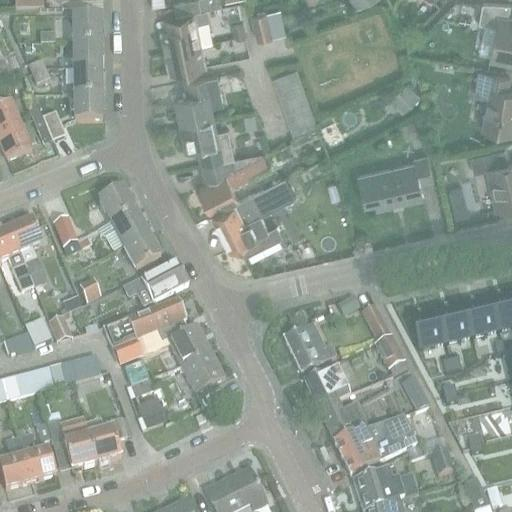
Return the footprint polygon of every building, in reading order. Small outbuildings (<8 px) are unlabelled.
[(14,0),(14,9),(42,9),(42,0),(14,0)] [(191,0),(172,4),(175,17),(200,11),(197,0),(191,0)] [(218,0),(197,0),(200,11),(220,7),(218,0)] [(495,27),(489,58),(511,62),(511,19),(507,18),(509,5),(481,4),(477,24),(495,27)] [(279,8),(265,11),(251,14),(257,40),(285,34),(279,8)] [(164,52),(201,45),(211,43),(207,21),(202,22),(200,11),(175,17),(177,28),(160,31),(164,52)] [(73,45),(101,45),(101,18),(72,19),(73,45)] [(243,22),(231,25),(234,38),(246,35),(243,22)] [(41,45),(55,45),(55,35),(41,35),(41,45)] [(101,45),(73,45),(73,72),(102,71),(101,45)] [(205,66),(201,45),(164,52),(168,74),(205,66)] [(37,86),(50,81),(42,63),(29,68),(37,86)] [(271,78),(292,137),(317,128),(295,69),(271,78)] [(102,71),(73,72),(73,97),(102,97),(102,71)] [(486,97),(481,128),(510,134),(511,123),(511,92),(507,91),(509,78),(478,72),(473,95),(486,97)] [(179,127),(213,120),(211,109),(223,106),(217,78),(205,81),(205,80),(183,84),(186,100),(174,102),(179,127)] [(406,84),(389,100),(401,113),(418,97),(406,84)] [(102,97),(73,97),(74,123),(102,123),(102,97)] [(0,135),(21,127),(10,102),(0,106),(0,135)] [(52,144),(65,138),(55,114),(42,120),(52,144)] [(254,115),(243,117),(245,131),(257,129),(254,115)] [(197,151),(200,166),(221,162),(231,160),(236,168),(247,162),(246,156),(234,159),(227,131),(216,133),(213,120),(179,127),(184,153),(197,151)] [(21,127),(0,135),(0,147),(6,162),(31,152),(21,127)] [(488,170),(498,210),(511,207),(511,163),(507,165),(504,149),(495,151),(469,157),(473,173),(488,170)] [(236,197),(231,186),(270,167),(264,156),(247,164),(247,162),(236,168),(237,169),(205,186),(198,189),(203,199),(201,201),(204,209),(208,209),(209,211),(236,197)] [(418,183),(431,180),(425,157),(412,161),(413,164),(357,178),(363,205),(373,203),(375,209),(422,198),(418,183)] [(200,166),(205,186),(237,169),(236,168),(231,160),(221,162),(200,166)] [(277,207),(294,199),(284,179),(211,215),(229,251),(237,246),(243,258),(282,238),(276,226),(267,231),(259,216),(277,207)] [(461,188),(449,191),(455,219),(467,217),(461,188)] [(96,234),(135,214),(122,190),(97,204),(109,227),(96,234)] [(294,199),(277,207),(281,214),(290,209),(292,214),(309,206),(303,195),(294,199)] [(114,236),(121,250),(147,236),(135,214),(96,234),(99,239),(104,241),(114,236)] [(67,261),(80,254),(66,220),(53,227),(67,261)] [(45,286),(30,252),(41,247),(31,222),(8,231),(33,289),(34,291),(45,286)] [(0,234),(0,264),(7,262),(21,295),(33,289),(8,231),(0,234)] [(147,236),(121,250),(134,274),(159,260),(147,236)] [(152,305),(186,288),(175,266),(141,283),(152,305)] [(86,308),(99,301),(91,282),(78,289),(86,308)] [(511,291),(490,297),(499,335),(511,331),(511,291)] [(490,297),(463,303),(472,340),(499,335),(490,297)] [(359,311),(353,299),(338,308),(344,319),(359,311)] [(186,322),(178,301),(104,331),(112,352),(170,328),(182,323),(186,322)] [(463,303),(436,309),(445,347),(472,340),(463,303)] [(372,308),(360,316),(376,343),(389,336),(372,308)] [(436,309),(409,316),(418,353),(445,347),(436,309)] [(55,341),(57,344),(72,340),(63,318),(48,325),(55,341)] [(170,328),(176,338),(166,343),(180,370),(210,354),(196,327),(188,332),(182,323),(170,328)] [(33,351),(49,344),(41,325),(24,331),(27,337),(33,351)] [(311,327),(283,341),(300,377),(335,359),(330,348),(324,351),(311,327)] [(27,337),(6,344),(10,359),(33,351),(27,337)] [(387,372),(403,364),(390,340),(375,348),(387,372)] [(501,345),(494,347),(497,360),(504,357),(501,345)] [(131,390),(149,383),(137,351),(118,358),(130,390),(131,390)] [(210,354),(180,370),(194,397),(224,381),(210,354)] [(95,359),(73,365),(78,384),(100,378),(95,359)] [(457,360),(449,362),(452,374),(460,372),(457,360)] [(449,362),(442,364),(445,376),(452,374),(449,362)] [(78,384),(73,365),(61,368),(66,387),(73,385),(78,384)] [(54,391),(66,387),(61,368),(48,371),(54,391)] [(304,382),(319,413),(338,404),(349,398),(335,368),(304,382)] [(54,391),(48,371),(37,374),(42,394),(54,391)] [(38,395),(42,394),(37,374),(13,381),(19,400),(38,395)] [(402,386),(416,413),(429,407),(414,379),(402,386)] [(19,400),(13,381),(2,384),(7,403),(19,400)] [(150,383),(149,383),(131,390),(135,401),(154,394),(150,383)] [(453,388),(441,391),(443,399),(455,396),(453,388)] [(455,396),(443,399),(445,407),(457,404),(455,396)] [(137,408),(144,425),(163,418),(156,401),(137,408)] [(319,413),(334,445),(368,431),(356,406),(342,412),(338,404),(319,413)] [(206,423),(202,416),(196,419),(199,426),(206,423)] [(368,431),(334,445),(350,478),(380,463),(385,473),(392,470),(388,460),(416,446),(408,429),(402,418),(397,420),(387,424),(368,431)] [(85,427),(83,422),(59,429),(58,424),(46,427),(51,445),(52,451),(59,477),(96,467),(85,427)] [(85,427),(96,467),(121,461),(116,444),(126,442),(121,423),(107,426),(109,431),(104,433),(101,422),(85,427)] [(51,445),(46,427),(36,430),(40,444),(43,447),(51,445)] [(17,440),(6,443),(8,453),(20,450),(34,446),(29,429),(15,433),(17,440)] [(478,438),(466,441),(468,449),(480,446),(478,438)] [(425,459),(444,452),(440,441),(421,447),(425,459)] [(480,446),(468,449),(470,454),(470,457),(471,457),(482,454),(480,446)] [(22,459),(30,486),(55,479),(48,452),(22,459)] [(446,453),(431,458),(437,477),(453,472),(446,453)] [(30,486),(22,459),(0,464),(0,478),(4,492),(30,486)] [(361,511),(374,511),(397,505),(417,499),(411,480),(391,486),(388,474),(354,484),(361,511)] [(249,511),(258,511),(267,508),(251,476),(237,483),(235,478),(203,494),(211,511),(243,511),(248,509),(249,511)] [(473,511),(480,511),(489,509),(475,483),(465,488),(473,511)] [(496,490),(486,493),(491,511),(499,510),(502,509),(496,490)]
